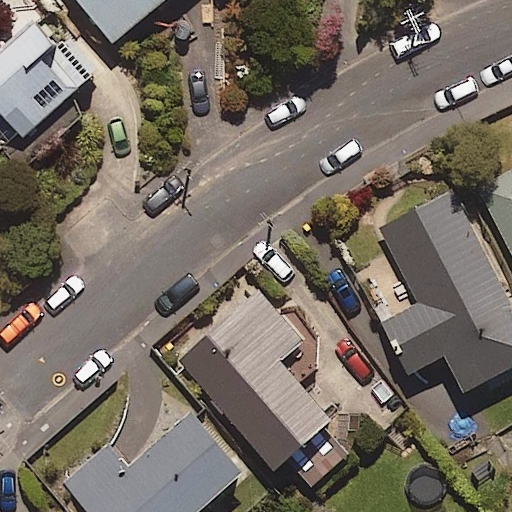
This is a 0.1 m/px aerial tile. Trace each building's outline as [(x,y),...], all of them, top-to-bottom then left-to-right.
[(75,0),(116,54),(187,0),(75,0)] [(68,83),(29,34),(0,56),(0,165),(15,185),(80,133),(67,116),(93,96),(76,76),(68,83)] [(511,168),(504,173),(508,181),(496,188),(501,196),(484,206),(511,255),(511,168)] [(393,251),(364,266),(386,309),(379,313),(405,364),(441,345),(458,378),(511,349),(511,303),(448,180),(375,218),(393,251)] [(297,332),(250,281),(173,350),(270,459),(282,447),(310,478),(345,447),(314,412),(323,404),(275,351),(297,332)] [(65,487),(88,511),(181,511),(238,461),(188,408),(124,466),(108,449),(65,487)]
